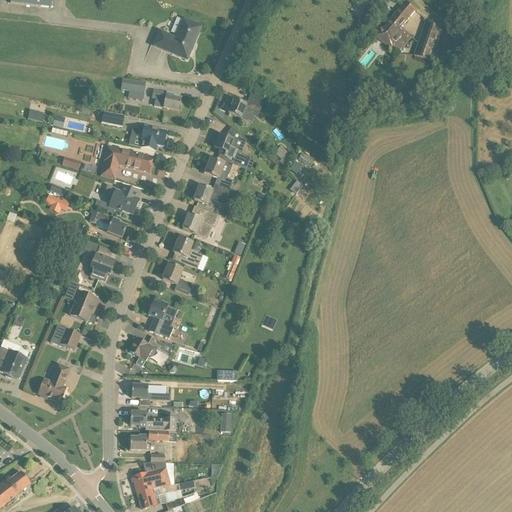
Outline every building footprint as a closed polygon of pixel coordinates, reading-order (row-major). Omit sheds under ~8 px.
[(51,0),(10,0),(10,4),(50,9),(51,0)] [(401,30),(416,12),(406,3),(378,37),(399,54),(412,39),(401,30)] [(201,28),(183,20),(174,39),(160,33),(154,47),(169,53),(168,53),(187,61),(201,28)] [(430,23),(427,20),(414,57),(432,63),(442,32),(430,23)] [(145,84),(123,81),(121,92),(143,95),(145,84)] [(163,109),(163,110),(179,113),(181,100),(173,99),(174,97),(161,94),(158,108),(163,109)] [(259,115),(261,109),(265,99),(255,94),(249,108),(246,107),(233,102),(228,114),(241,119),(244,112),(248,113),(249,111),(259,115)] [(36,122),(38,114),(30,112),(28,120),(36,122)] [(124,118),(104,114),(101,125),(122,129),(124,118)] [(61,122),(54,120),(53,127),(60,129),(61,122)] [(167,134),(144,129),(141,144),(142,144),(140,150),(156,154),(157,150),(157,147),(163,149),(165,143),(166,142),(167,139),(166,137),(167,134)] [(219,157),(220,158),(225,160),(233,165),(244,171),(249,157),(242,154),(242,153),(230,149),(233,142),(220,137),(214,150),(221,152),(219,157)] [(280,148),(274,155),(281,161),(279,163),(285,168),(291,157),(287,154),(288,153),(280,148)] [(118,173),(117,173),(118,167),(150,174),(153,160),(107,149),(100,178),(115,181),(117,174),(118,174),(118,173)] [(78,172),(81,164),(64,159),(62,167),(78,172)] [(230,192),(233,185),(234,182),(227,180),(233,165),(225,160),(223,165),(210,160),(204,175),(221,182),(219,188),(230,192)] [(63,199),(66,192),(52,186),(49,193),(63,199)] [(139,194),(122,187),(119,194),(115,193),(109,209),(121,213),(122,212),(133,216),(139,202),(136,201),(139,194)] [(216,194),(213,193),(200,187),(194,202),(209,207),(211,201),(224,207),(230,192),(219,188),(216,194)] [(57,209),(61,211),(65,213),(66,213),(69,205),(70,203),(63,200),(63,201),(62,202),(60,201),(49,197),(45,204),(51,207),(57,209)] [(252,210),(255,205),(255,204),(249,201),(248,202),(246,208),(252,210)] [(193,218),(191,217),(188,216),(182,231),(207,240),(216,216),(197,209),(193,218)] [(119,225),(120,223),(101,215),(94,212),(90,223),(96,226),(95,228),(107,233),(107,234),(122,240),(127,228),(119,225)] [(173,254),(175,255),(180,257),(178,263),(197,271),(202,257),(190,252),(192,245),(179,240),(173,254)] [(89,250),(93,248),(98,250),(96,256),(90,270),(93,270),(90,278),(104,283),(106,278),(107,276),(110,277),(115,263),(118,254),(88,243),(86,249),(89,251),(89,250)] [(241,257),(243,251),(237,248),(234,255),(241,257)] [(229,272),(230,273),(234,275),(241,259),(237,257),(234,265),(233,265),(231,264),(231,266),(229,272)] [(162,281),(177,287),(179,287),(177,293),(188,297),(193,286),(179,280),(182,272),(168,266),(162,281)] [(71,283),(78,286),(80,282),(78,280),(78,279),(80,274),(76,272),(71,283)] [(92,316),(98,302),(77,293),(74,301),(76,302),(70,317),(86,324),(90,315),(92,316)] [(154,319),(151,326),(149,333),(169,341),(173,330),(161,325),(164,318),(173,322),(177,312),(167,308),(168,307),(160,304),(160,306),(153,304),(148,317),(154,319)] [(17,316),(14,324),(22,327),(25,320),(17,316)] [(80,337),(66,331),(58,327),(51,345),(64,351),(65,348),(74,352),(80,337)] [(137,341),(130,354),(146,363),(149,357),(150,357),(154,350),(147,347),(148,346),(138,340),(137,341)] [(155,340),(151,346),(160,352),(164,346),(155,340)] [(27,360),(26,359),(28,354),(20,350),(18,356),(0,348),(0,349),(0,368),(2,369),(0,373),(6,376),(5,378),(11,380),(12,379),(18,381),(27,360)] [(177,371),(176,368),(173,366),(170,367),(168,370),(169,373),(172,375),(175,374),(177,371)] [(67,376),(55,371),(50,384),(44,381),(38,396),(41,397),(40,398),(46,401),(47,399),(57,403),(59,396),(63,397),(66,390),(62,389),(67,376)] [(217,373),(217,382),(237,383),(237,373),(217,373)] [(139,402),(156,403),(165,403),(165,397),(156,396),(157,394),(148,394),(148,387),(132,387),(131,399),(139,400),(139,402)] [(154,422),(146,422),(147,415),(131,414),(131,427),(139,427),(139,429),(145,429),(145,432),(163,433),(175,433),(176,421),(164,420),(164,421),(154,421),(154,422)] [(230,434),(230,425),(221,425),(220,433),(230,434)] [(150,443),(169,444),(169,434),(148,433),(148,437),(138,437),(138,439),(130,439),(130,452),(150,453),(150,443)] [(169,434),(169,444),(176,444),(177,434),(169,434)] [(164,456),(150,456),(150,464),(164,465),(164,456)] [(137,495),(144,493),(151,491),(163,489),(170,487),(166,470),(165,465),(149,465),(151,474),(133,479),(137,495)] [(211,479),(218,478),(222,467),(211,467),(211,479)] [(6,482),(0,486),(0,509),(17,496),(30,485),(21,474),(8,484),(6,482)] [(170,487),(163,489),(164,495),(173,493),(173,494),(180,492),(194,489),(193,483),(170,487)] [(158,498),(153,499),(151,491),(144,493),(137,495),(142,511),(160,506),(158,498)] [(183,499),(165,505),(167,511),(169,511),(172,511),(185,506),(183,499)]
